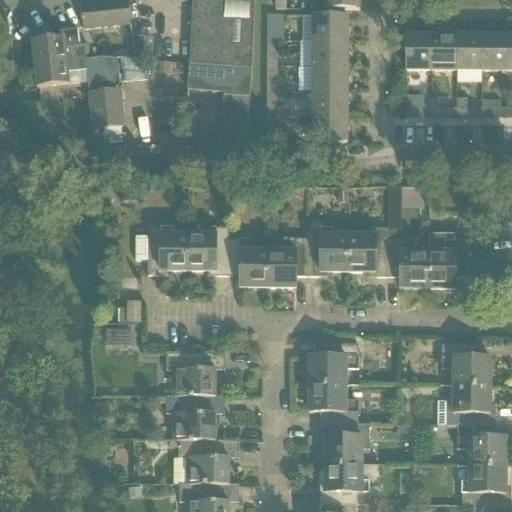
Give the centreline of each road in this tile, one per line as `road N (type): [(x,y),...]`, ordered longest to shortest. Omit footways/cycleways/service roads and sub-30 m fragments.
road 1 (residential): [(0,160),(511,167)]
road 2 (residential): [(273,325),(511,331)]
road 3 (residential): [(270,511),(273,325)]
road 4 (residential): [(153,321),(273,325)]
